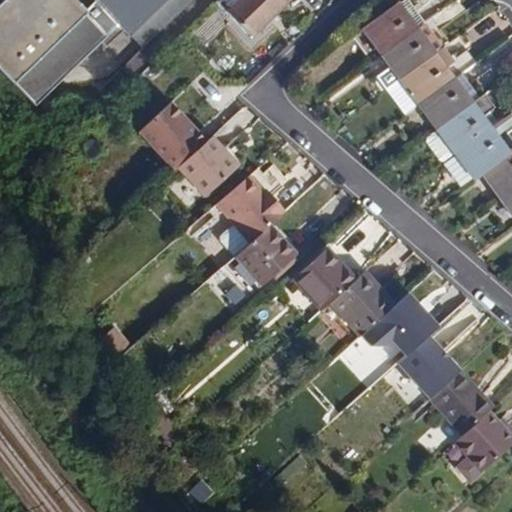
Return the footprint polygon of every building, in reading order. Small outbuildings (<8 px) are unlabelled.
[(109,44),(113,41),(109,37),(115,31),(119,35),(123,31),(141,49),(191,0),(0,0),(0,73),(14,87),(15,86),(37,109),(105,41),(109,44)] [(238,0),(225,13),(250,37),(289,0),(238,0)] [(417,29),(398,3),(361,29),(381,56),(417,29)] [(435,54),(417,29),(381,56),(399,80),(435,54)] [(452,61),(442,49),(435,54),(399,80),(417,106),(453,79),(462,74),(476,63),(467,51),(452,61)] [(511,74),(511,53),(494,66),(504,80),(511,74)] [(453,79),(417,106),(436,131),(471,103),(453,79)] [(484,95),(479,98),(471,103),(436,131),(454,155),(490,129),(482,117),(494,108),(484,95)] [(168,104),(137,133),(172,172),(175,169),(204,144),(168,104)] [(511,116),(510,114),(490,129),(454,155),(472,180),(480,175),(509,153),(499,140),(507,134),(511,130),(511,116)] [(204,144),(175,169),(202,199),(236,168),(209,139),(204,144)] [(511,150),(509,153),(480,175),(498,199),(511,189),(511,150)] [(245,179),(212,207),(246,246),(269,227),(282,215),(269,199),(265,203),(259,196),(245,179)] [(511,189),(498,199),(511,217),(511,189)] [(269,227),(246,246),(233,257),(260,287),(294,256),(269,227)] [(293,281),(320,312),(329,303),(354,282),(327,251),(293,281)] [(391,307),(362,275),(354,282),(329,303),(358,336),(361,334),(391,307)] [(436,330),(405,295),(391,307),(361,334),(377,352),(389,340),(405,358),(407,356),(428,337),(436,330)] [(428,399),(459,372),(428,337),(407,356),(415,364),(405,373),(428,399)] [(491,408),(459,372),(428,399),(460,437),(487,412),(491,408)] [(460,437),(452,444),(478,473),(511,443),(511,441),(487,412),(460,437)]
